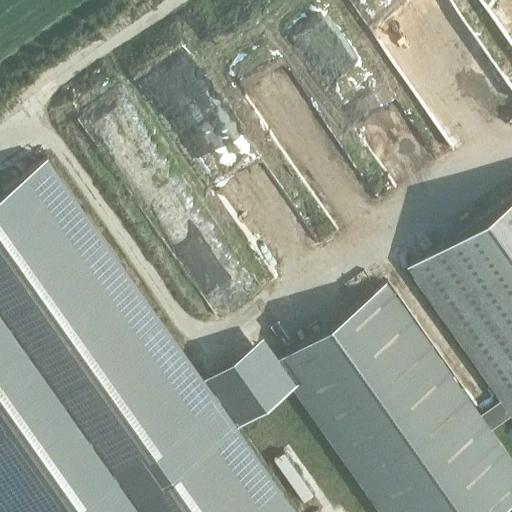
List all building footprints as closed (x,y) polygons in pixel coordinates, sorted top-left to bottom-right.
[(286,67),(244,91),(263,125),(272,120),(290,152),(308,142),(302,132),(318,123),(286,67)] [(394,142),(413,130),(401,111),(382,122),(394,142)] [(220,129),(193,143),(209,173),(191,157),(218,207),(228,201),(239,211),(248,228),(257,236),(253,241),(258,251),(264,255),(276,242),(280,240),(293,225),(287,216),(279,208),(276,203),(265,193),(247,160),(228,143),(220,129)] [(44,158),(47,156),(47,155),(0,188),(0,511),(298,511),(236,423),(235,421),(225,407),(218,397),(217,396),(214,398),(44,158)] [(134,190),(138,200),(160,189),(165,200),(174,196),(167,181),(155,186),(149,172),(119,187),(123,196),(134,190)] [(314,238),(335,225),(312,187),(290,201),(314,238)] [(511,191),(408,264),(471,353),(499,393),(511,410),(511,411),(511,191)] [(170,214),(153,226),(186,277),(218,256),(188,210),(174,220),(170,214)] [(386,511),(490,511),(511,497),(511,467),(484,429),(511,410),(499,393),(473,412),(383,285),(382,283),(277,357),(278,358),(386,511)] [(283,452),(273,459),(303,501),(313,494),(283,452)]
